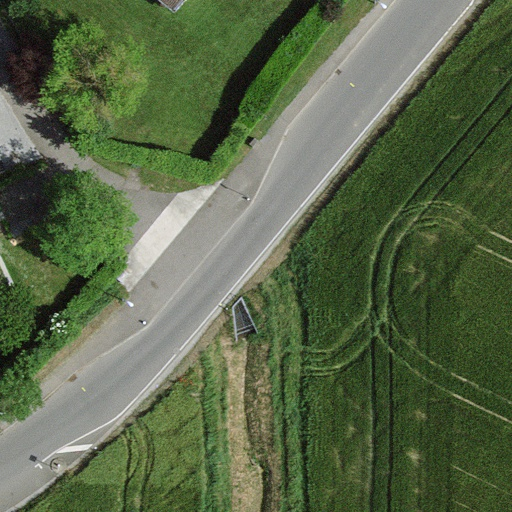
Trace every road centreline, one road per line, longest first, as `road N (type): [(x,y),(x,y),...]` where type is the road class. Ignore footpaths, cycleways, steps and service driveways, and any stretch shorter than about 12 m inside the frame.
road 1 (tertiary): [(202,283),(444,0)]
road 2 (residential): [(202,283),(81,174),(0,50)]
road 3 (tertiary): [(0,474),(94,399),(202,283)]
